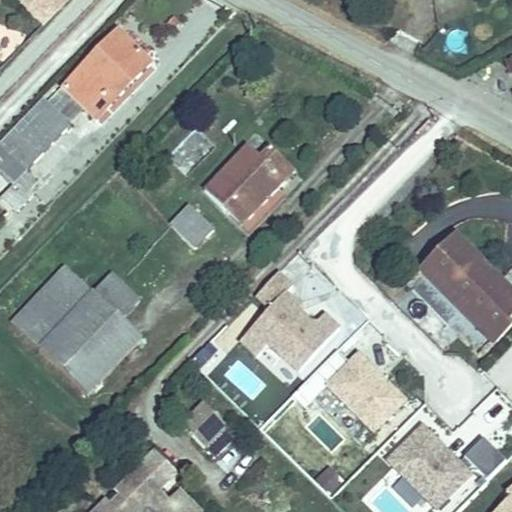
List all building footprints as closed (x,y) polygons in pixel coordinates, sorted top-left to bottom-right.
[(25,0),(20,6),(42,28),(68,0),(25,0)] [(120,31),(64,90),(76,101),(99,122),(154,63),(120,31)] [(64,90),(50,105),(61,116),(76,101),(64,90)] [(61,116),(50,105),(44,101),(0,146),(0,173),(14,188),(2,201),(15,214),(27,200),(22,195),(32,184),(23,174),(70,125),(61,116)] [(252,140),(205,186),(232,212),(241,203),(252,214),(300,165),(277,142),(265,153),(252,140)] [(192,204),(171,225),(196,249),(216,229),(192,204)] [(511,293),(453,236),(420,269),(495,342),(511,325),(511,293)] [(65,271),(11,323),(84,395),(140,343),(119,323),(92,296),(65,271)] [(325,314),(317,323),(311,322),(292,304),(295,301),(286,293),(293,286),(280,274),(259,297),(272,310),(241,342),(258,357),(269,345),(299,373),(340,328),(325,314)] [(114,275),(92,296),(119,323),(140,301),(114,275)] [(191,359),(203,371),(217,357),(205,345),(191,359)] [(269,345),(258,357),(288,384),(299,373),(269,345)] [(359,353),(328,386),(374,432),(406,400),(359,353)] [(207,405),(185,428),(208,449),(230,426),(207,405)] [(334,450),(347,434),(321,413),(309,429),(334,450)] [(445,446),(429,430),(395,463),(442,511),(473,480),(469,477),(476,470),(489,484),(511,463),(489,441),(464,466),(461,469),(442,449),(445,446)] [(464,466),(445,446),(442,449),(461,469),(464,466)] [(158,450),(146,463),(171,487),(182,473),(158,450)] [(171,487),(146,463),(118,492),(123,498),(111,509),(105,504),(97,511),(196,511),(180,497),(168,509),(159,499),(171,487)] [(511,511),(511,489),(507,494),(511,499),(497,511),(511,511)] [(419,511),(431,511),(421,500),(415,506),(419,511)]
